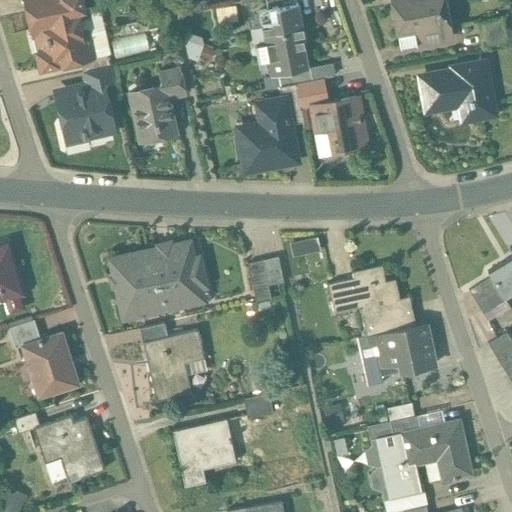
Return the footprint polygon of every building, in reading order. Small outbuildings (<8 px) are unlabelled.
[(23,0),(31,34),(28,35),(32,52),(35,51),(39,70),(80,60),(91,58),(90,57),(86,37),(81,38),(75,11),(83,9),(80,0),(23,0)] [(391,0),(400,47),(446,39),(439,0),(391,0)] [(261,23),(266,48),(302,41),(301,36),(303,36),(299,15),(261,23)] [(502,18),(478,23),(483,49),(506,44),(502,18)] [(115,54),(148,48),(145,32),(112,38),(115,54)] [(307,66),(302,41),(266,48),(271,75),(278,74),(309,68),(309,66),(307,66)] [(106,53),(90,57),(91,58),(80,60),(83,73),(109,67),(106,53)] [(484,62),(462,66),(462,68),(420,76),(426,110),(468,102),(471,118),(494,114),(484,62)] [(109,67),(83,73),(86,88),(102,84),(102,85),(113,83),(109,67)] [(178,68),(160,72),(162,84),(164,84),(167,98),(184,94),(178,68)] [(309,68),(278,74),(280,86),(294,84),(311,80),(309,68)] [(320,78),(311,80),(294,84),(299,107),(311,105),(324,102),(320,78)] [(86,88),(59,94),(69,137),(81,134),(82,136),(86,135),(86,133),(112,127),(102,85),(102,84),(86,88)] [(162,84),(129,92),(140,141),(175,132),(167,98),(164,84),(162,84)] [(280,86),(279,86),(281,98),(285,97),(290,124),(302,122),(299,107),(294,84),(280,86)] [(265,126),(237,131),(244,170),(279,164),(278,156),(295,152),(290,124),(285,97),(281,98),(260,102),(265,126)] [(324,102),(311,105),(320,153),(365,145),(356,97),(324,102)] [(199,290),(188,240),(149,249),(161,302),(183,297),(182,293),(199,290)] [(21,292),(7,242),(0,243),(0,290),(2,298),(21,292)] [(149,249),(110,258),(120,307),(138,303),(139,307),(161,302),(149,249)] [(277,256),(262,259),(268,284),(283,281),(277,256)] [(511,256),(487,271),(490,274),(491,276),(504,297),(504,296),(511,291),(511,256)] [(262,259),(247,262),(255,300),(270,297),(268,284),(262,259)] [(381,264),(351,270),(353,277),(348,278),(352,298),(331,303),(333,312),(359,306),(366,335),(373,334),(386,331),(415,325),(408,296),(398,298),(394,278),(384,280),(381,264)] [(491,276),(469,290),(483,313),(506,299),(504,296),(504,297),(491,276)] [(348,278),(327,282),(331,303),(352,298),(348,278)] [(33,318),(8,326),(15,346),(20,344),(20,343),(39,337),(33,318)] [(386,331),(373,334),(376,333),(383,365),(398,362),(400,371),(434,364),(425,322),(386,331)] [(197,328),(142,340),(146,359),(149,358),(152,371),(149,371),(149,374),(150,373),(155,397),(155,398),(155,399),(190,391),(182,356),(202,351),(197,328)] [(511,336),(507,328),(485,342),(511,384),(511,336)] [(39,337),(20,343),(20,344),(32,382),(42,379),(46,393),(78,383),(61,330),(39,337)] [(268,392),(243,398),(247,418),(272,413),(268,392)] [(34,410),(13,417),(17,431),(32,426),(32,425),(38,423),(34,410)] [(86,415),(72,419),(70,412),(38,423),(32,425),(32,426),(44,461),(60,455),(68,480),(103,468),(86,415)] [(417,415),(390,421),(392,434),(393,435),(400,434),(400,433),(420,428),(417,415)] [(226,418),(172,429),(184,485),(205,480),(202,467),(235,460),(231,440),(230,436),(226,418)] [(420,428),(400,433),(400,434),(407,465),(414,463),(442,457),(446,476),(441,478),(442,479),(453,477),(454,480),(457,479),(456,476),(470,473),(458,420),(420,428)] [(392,434),(376,437),(382,465),(376,466),(369,474),(372,487),(376,489),(387,487),(389,498),(420,491),(414,463),(407,465),(400,434),(393,435),(392,434)] [(282,511),(280,500),(226,509),(226,511),(282,511)]
